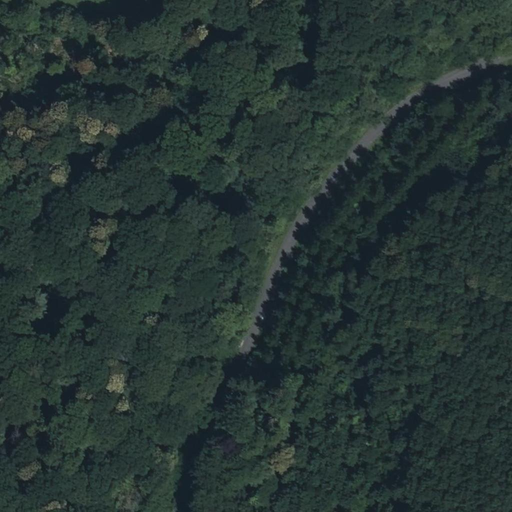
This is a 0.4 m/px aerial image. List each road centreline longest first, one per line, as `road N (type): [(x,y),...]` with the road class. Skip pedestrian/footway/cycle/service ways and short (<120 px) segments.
road 1 (tertiary): [(173,511),(297,218),(377,132),(448,82),(511,54)]
road 2 (track): [(511,176),(407,281),(329,388),(272,511)]
